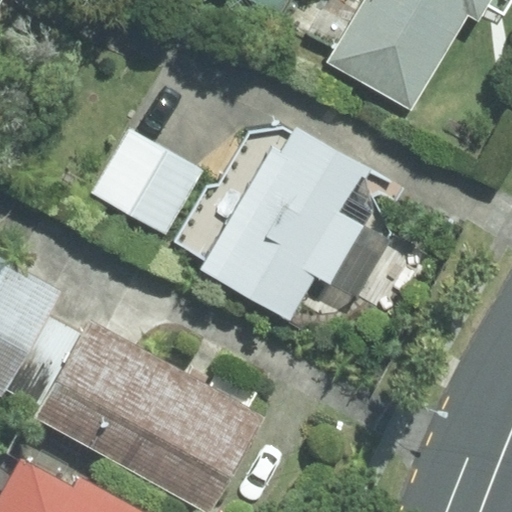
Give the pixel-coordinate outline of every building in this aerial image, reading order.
[(0,0),(0,14),(8,0),(0,0)] [(256,0),(279,13),(286,0),(256,0)] [(491,0),(367,0),(329,67),(410,114),(465,18),(477,25),(491,0)] [(202,269),(290,319),(315,275),(333,286),(366,228),(348,217),(374,170),(297,126),(281,154),(271,148),(202,269)] [(94,193),(168,233),(204,168),(129,127),(94,193)] [(0,397),(4,400),(62,293),(0,258),(0,397)] [(37,421),(198,511),(215,511),(267,420),(91,322),(37,421)] [(74,487),(21,458),(0,496),(0,511),(146,511),(80,475),(74,487)]
